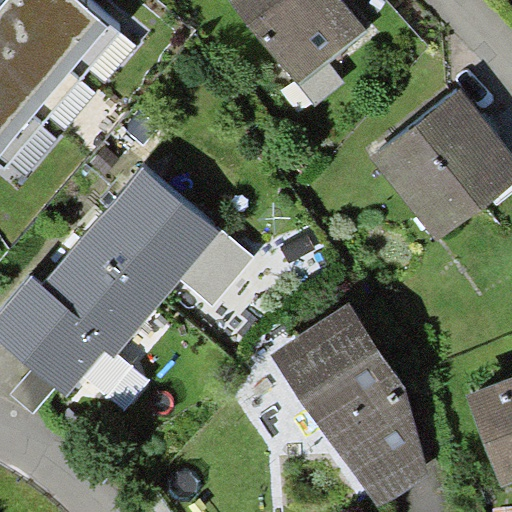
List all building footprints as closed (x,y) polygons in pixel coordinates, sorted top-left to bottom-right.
[(0,12),(80,79),(118,32),(78,0),(5,0),(0,7),(0,12)] [(231,0),(300,85),(329,61),(368,31),(342,0),(231,0)] [(0,92),(40,127),(80,79),(0,12),(0,92)] [(344,81),(329,61),(300,85),(314,104),(344,81)] [(511,149),(463,87),(373,156),(438,240),(511,183),(511,149)] [(40,127),(0,92),(0,168),(1,169),(40,127)] [(33,275),(0,314),(0,341),(33,370),(55,389),(65,397),(105,349),(114,357),(180,279),(220,233),(143,168),(43,284),(33,275)] [(255,257),(223,229),(220,233),(180,279),(212,306),(255,257)] [(350,302),(271,354),(379,508),(430,476),(406,387),(350,302)] [(34,413),(55,389),(33,370),(12,394),(34,413)] [(511,376),(467,394),(501,486),(511,481),(511,376)]
